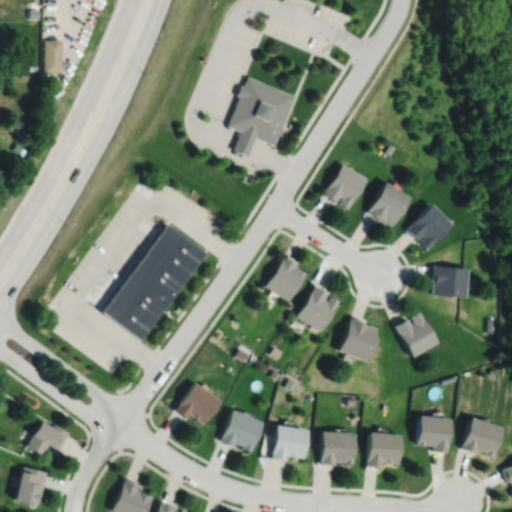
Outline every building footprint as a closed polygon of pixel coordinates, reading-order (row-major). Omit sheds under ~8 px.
[(26,8),(27,17),(36,17),(36,8),(26,8)] [(42,38),(41,71),(59,71),(59,38),(42,38)] [(236,130),(223,124),(234,96),(232,95),(236,84),(239,85),(243,75),(290,95),(269,144),(250,136),(236,130)] [(250,136),(243,155),(228,149),(236,130),(250,136)] [(14,141),(9,148),(16,152),(20,144),(14,141)] [(387,142),(382,151),(387,154),(392,146),(387,142)] [(337,163),(318,193),(331,201),(334,195),(336,197),(333,203),(342,209),(361,178),(337,163)] [(381,181),(361,211),(375,220),(376,218),(387,226),(405,197),(381,181)] [(402,229),(413,240),(418,235),(420,237),(415,242),(422,249),(448,224),(427,203),(402,229)] [(136,337),(135,337),(96,308),(162,220),(201,249),(136,337)] [(279,252),(260,283),(283,297),(300,269),(290,263),(292,261),(279,252)] [(429,261),(427,278),(429,278),(428,291),(462,294),(464,264),(429,261)] [(310,282),(291,312),(315,327),(334,297),(325,292),(322,298),(320,296),(323,291),(310,282)] [(390,323),(408,353),(433,339),(415,308),(405,313),(409,319),(407,321),(403,315),(390,323)] [(346,314),(333,347),(361,357),(372,325),(360,321),(361,319),(346,314)] [(232,352),(241,358),(245,351),(236,346),(232,352)] [(285,376),(281,384),(289,388),(293,380),(285,376)] [(189,379),(169,407),(181,416),(184,412),(198,421),(215,397),(189,379)] [(226,406),(214,438),(228,443),(229,440),(237,443),(237,445),(246,448),(257,418),(226,406)] [(415,412),(412,442),(429,443),(428,449),(443,450),(447,415),(415,412)] [(467,414),(456,446),(471,450),(472,447),(480,450),(480,452),(488,455),(499,424),(467,414)] [(37,417),(28,431),(29,432),(22,443),(38,453),(45,442),(54,448),(65,430),(50,421),(48,424),(37,417)] [(271,421),(266,456),(281,458),(282,453),(298,456),(303,426),(271,421)] [(316,428),(315,462),(330,462),(330,459),(339,459),(339,461),(348,462),(350,429),(316,428)] [(365,428),(362,463),(377,464),(377,460),(394,461),(397,431),(365,428)] [(511,460),(497,466),(503,480),(506,479),(509,488),(507,488),(511,497),(511,496),(511,460)] [(17,468),(10,496),(31,501),(33,493),(37,494),(43,470),(19,464),(18,468),(17,468)] [(120,476),(106,507),(117,511),(138,511),(147,494),(132,487),(134,482),(120,476)] [(156,498),(149,511),(183,511),(177,510),(177,511),(169,508),(170,505),(156,498)]
